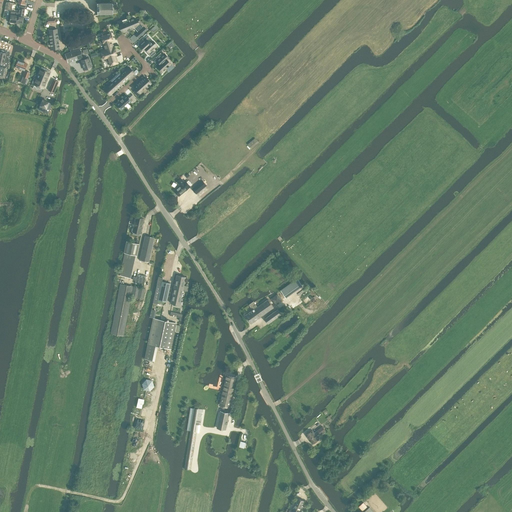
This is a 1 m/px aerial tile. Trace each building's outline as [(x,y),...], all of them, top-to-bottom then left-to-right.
[(112,3),(112,2),(96,2),(96,14),(112,14),(112,13),(113,13),(113,12),(116,12),(116,3),(112,3)] [(16,23),(19,24),(19,23),(22,24),(24,16),(23,16),(24,13),(23,13),(24,8),(25,5),(19,4),(18,12),(18,15),(18,19),(17,18),(16,23)] [(11,11),(9,22),(16,23),(17,18),(18,19),(18,15),(18,12),(11,11)] [(122,21),(119,22),(120,25),(121,25),(123,30),(124,29),(125,31),(128,30),(128,31),(128,30),(130,30),(130,29),(134,28),(137,31),(137,32),(134,34),(138,38),(141,35),(142,36),(144,34),(144,33),(147,30),(142,25),(138,21),(135,22),(134,18),(129,20),(129,19),(128,19),(129,22),(127,22),(125,23),(123,24),(122,21)] [(50,47),(51,49),(59,49),(57,29),(48,30),(50,43),(49,43),(48,43),(48,44),(48,45),(48,46),(49,47),(50,47)] [(112,40),(111,38),(111,37),(112,37),(110,31),(105,33),(105,34),(101,36),(102,40),(99,41),(100,45),(103,44),(105,49),(112,47),(111,41),(112,41),(112,40)] [(146,49),(150,54),(154,51),(152,49),(157,45),(152,41),(151,42),(150,42),(149,43),(145,39),(144,40),(143,39),(139,42),(140,43),(139,45),(144,51),(146,49)] [(65,53),(68,62),(69,62),(80,58),(84,70),(91,67),(88,58),(82,60),(82,58),(79,49),(81,49),(79,43),(71,46),(70,46),(69,47),(70,52),(65,53)] [(115,55),(116,54),(113,47),(112,47),(105,49),(101,51),(102,55),(104,54),(106,62),(109,62),(110,65),(113,65),(118,63),(116,59),(115,55)] [(0,63),(7,65),(8,65),(10,59),(8,58),(10,53),(6,52),(6,51),(0,49),(0,63)] [(159,63),(156,66),(162,72),(167,67),(167,68),(169,66),(168,66),(170,64),(166,59),(168,58),(166,56),(166,55),(165,55),(164,53),(162,55),(160,53),(155,57),(157,59),(156,60),(159,63)] [(24,70),(27,64),(17,60),(15,67),(24,70)] [(0,76),(4,77),(6,68),(8,69),(8,65),(7,65),(0,63),(0,76)] [(34,84),(43,88),(50,71),(41,67),(36,79),(34,78),(32,83),(34,84)] [(119,72),(114,76),(122,84),(134,73),(129,67),(121,74),(119,72)] [(25,71),(21,82),(25,84),(29,72),(25,71)] [(109,95),(122,84),(115,76),(110,80),(112,82),(104,89),(109,95)] [(133,91),(138,97),(142,92),(140,90),(142,89),(144,88),(144,87),(145,86),(146,87),(147,87),(151,83),(145,77),(144,78),(142,79),(140,81),(140,80),(140,81),(139,82),(138,82),(139,82),(137,84),(137,83),(137,84),(134,87),(136,89),(133,91)] [(54,92),(58,81),(53,79),(48,90),(54,92)] [(120,100),(116,104),(121,110),(131,101),(133,103),(136,100),(133,97),(130,100),(126,95),(122,99),(122,98),(120,100)] [(42,100),(38,109),(44,111),(46,108),(49,109),(52,104),(42,100)] [(257,141),(255,138),(248,144),(250,147),(257,141)] [(184,182),(182,179),(178,182),(180,185),(185,191),(190,186),(186,180),(184,182)] [(202,180),(196,185),(200,190),(206,185),(202,180)] [(179,196),(185,191),(180,185),(174,190),(179,196)] [(133,227),(132,231),(133,232),(132,234),(138,235),(139,233),(140,233),(143,219),(135,217),(134,220),(133,227)] [(149,262),(154,238),(144,236),(139,260),(149,262)] [(136,255),(139,244),(126,241),(124,252),(125,252),(119,275),(130,278),(135,255),(136,255)] [(187,291),(188,286),(184,285),(185,277),(176,275),(170,303),(179,305),(183,289),(184,290),(184,291),(187,291)] [(162,281),(158,297),(167,299),(170,283),(162,281)] [(289,284),(294,291),(298,288),(293,281),(289,284)] [(142,299),(144,289),(120,284),(114,314),(110,334),(123,336),(127,314),(131,296),(142,299)] [(274,307),(268,299),(257,307),(254,302),(249,304),(253,310),(245,315),(251,323),(260,317),(274,307)] [(268,324),(281,314),(278,309),(264,319),(268,324)] [(171,349),(176,323),(153,318),(147,344),(144,359),(152,360),(155,346),(171,349)] [(226,375),(219,405),(230,407),(236,377),(226,375)] [(187,452),(186,458),(185,461),(184,469),(185,469),(187,469),(188,469),(191,469),(193,457),(190,456),(190,455),(193,456),(194,448),(192,448),(192,446),(194,447),(197,432),(200,432),(201,425),(203,410),(198,409),(198,408),(194,408),(187,452)] [(220,411),(217,428),(226,430),(229,413),(220,411)] [(312,444),(319,439),(317,437),(323,433),(320,428),(317,430),(318,432),(309,439),(312,444)] [(314,433),(312,430),(306,435),(309,439),(318,432),(317,430),(314,433)] [(299,511),(304,500),(298,498),(292,511),(290,510),(288,511),(295,511),(296,510),(299,511)] [(359,506),(362,511),(367,506),(363,502),(359,506)]
